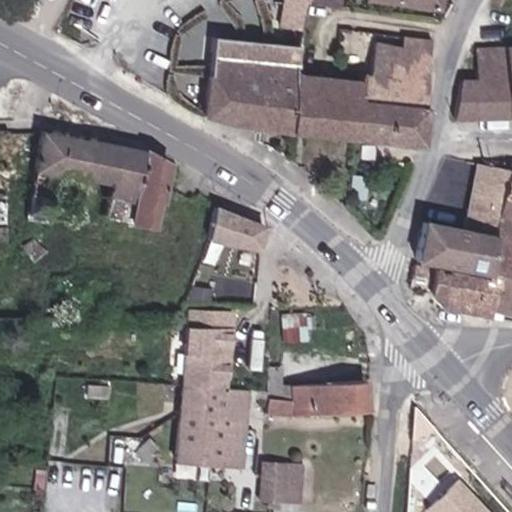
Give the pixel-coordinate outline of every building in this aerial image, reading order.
[(333,13),(334,0),(279,0),(278,17),(299,19),(301,9),(333,13)] [(359,0),(359,3),(432,12),(433,0),(359,0)] [(207,41),(200,121),(288,137),(295,68),(297,44),(299,19),(278,17),(274,49),(207,41)] [(355,87),(353,109),(419,117),(428,44),(400,41),(400,49),(373,46),(369,76),(356,75),(355,87)] [(511,50),(503,51),(503,123),(511,122),(511,50)] [(503,123),(503,51),(476,51),(476,83),(462,83),(453,123),(503,123)] [(355,87),(331,84),(332,73),(295,68),(288,137),(349,143),(353,109),(355,87)] [(332,73),(331,84),(355,87),(356,75),(332,73)] [(415,150),(419,117),(353,109),(349,143),(415,150)] [(40,135),(26,220),(51,224),(79,228),(95,144),(40,135)] [(48,245),(75,248),(108,252),(112,223),(157,233),(169,166),(143,152),(95,144),(79,228),(51,224),(48,245)] [(477,164),(474,180),(505,187),(507,174),(508,171),(477,164)] [(489,284),(483,315),(511,320),(511,174),(507,174),(505,187),(499,220),(496,240),(490,279),(489,284)] [(505,187),(474,180),(467,213),(499,220),(505,187)] [(253,253),(258,229),(212,211),(206,243),(253,253)] [(417,228),(411,267),(490,279),(496,240),(417,228)] [(73,261),(75,248),(48,245),(47,257),(73,261)] [(483,315),(489,284),(410,271),(409,280),(428,284),(426,303),(436,313),(482,321),(483,315)] [(305,314),(281,314),(281,337),(305,338),(305,314)] [(185,391),(225,396),(233,321),(207,318),(194,333),(173,338),(169,356),(189,358),(185,391)] [(87,379),(116,380),(117,322),(89,322),(87,379)] [(268,377),(266,393),(289,395),(291,379),(268,377)] [(267,402),(265,419),(303,420),(364,415),(363,385),(292,390),(290,405),(267,402)] [(225,396),(185,391),(176,467),(237,471),(244,399),(225,396)] [(259,472),(257,494),(273,496),(275,473),(259,472)] [(275,473),(273,496),(272,510),(291,511),(293,511),(296,474),(275,473)] [(255,508),(272,510),(273,496),(257,494),(255,508)] [(472,511),(456,494),(437,511),(472,511)]
